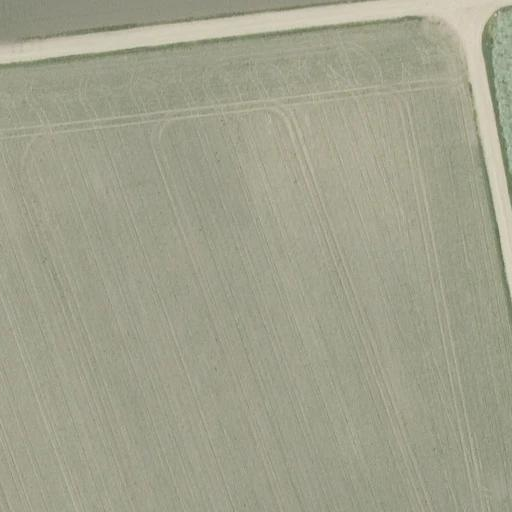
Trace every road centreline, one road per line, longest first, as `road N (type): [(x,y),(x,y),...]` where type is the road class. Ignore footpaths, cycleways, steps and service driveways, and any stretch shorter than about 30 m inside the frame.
road 1 (track): [(459,7),(0,57)]
road 2 (track): [(459,7),(511,277)]
